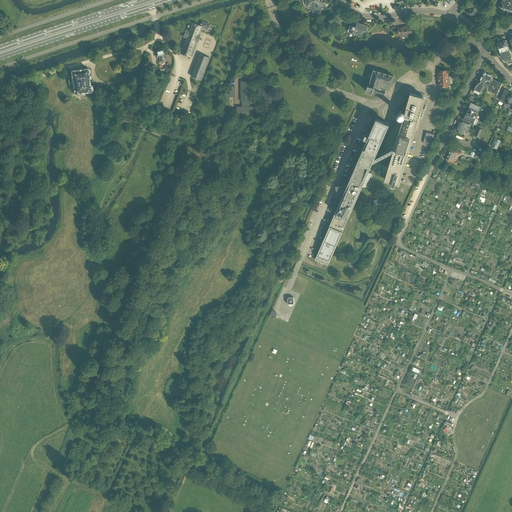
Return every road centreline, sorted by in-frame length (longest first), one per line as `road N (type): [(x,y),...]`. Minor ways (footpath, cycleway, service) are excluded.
road 1 (track): [(198,96),(203,123),(74,415),(31,452),(103,496)]
road 2 (track): [(341,511),(452,270)]
road 3 (track): [(511,332),(487,391),(457,416),(457,453),(433,511)]
road 4 (primary): [(0,57),(172,0)]
road 5 (track): [(159,34),(145,47),(36,81),(0,106)]
road 6 (primary): [(143,0),(0,49)]
